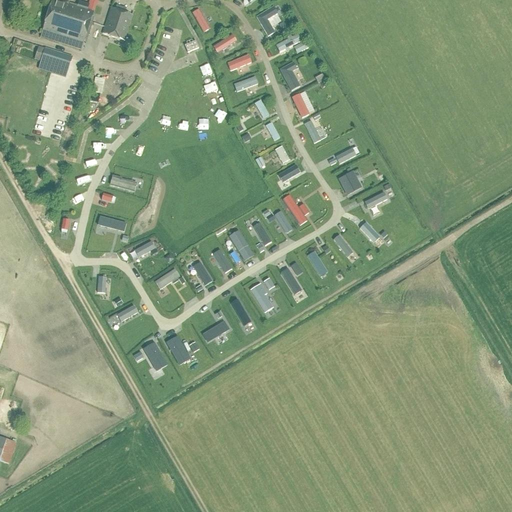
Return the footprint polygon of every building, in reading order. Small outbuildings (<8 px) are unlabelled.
[(52,1),(41,38),(82,51),(93,14),(87,12),(68,6),(70,0),(57,0),(57,2),(52,1)] [(90,0),(87,12),(93,14),(97,0),(90,0)] [(126,39),(133,16),(112,10),(110,9),(102,36),(125,42),(126,39)] [(273,9),(256,20),(267,39),(273,35),(267,23),(278,16),(273,9)] [(198,12),(191,16),(203,36),(210,32),(198,12)] [(158,46),(163,47),(166,36),(160,34),(158,40),(159,40),(158,46)] [(232,38),(213,50),(217,57),(236,44),(232,38)] [(297,38),(276,49),(279,55),(300,44),(297,38)] [(195,44),(184,49),(187,55),(198,50),(195,44)] [(304,44),(293,50),(297,57),(307,50),(304,44)] [(68,72),(72,58),(38,47),(34,62),(68,72)] [(248,57),(226,66),(230,75),(251,65),(248,57)] [(292,66),(279,73),(291,94),(299,90),(291,75),(296,72),(292,66)] [(92,79),(89,94),(95,95),(93,106),(97,106),(102,81),(92,79)] [(254,79),(233,87),(236,95),(257,88),(254,79)] [(299,96),(291,100),(300,121),(309,117),(299,96)] [(259,102),(254,106),(263,121),(269,118),(259,102)] [(310,123),(304,127),(314,147),(320,144),(320,143),(325,140),(321,131),(316,134),(310,123)] [(271,126),(265,129),(274,144),(280,140),(271,126)] [(247,136),(242,139),(245,144),(250,140),(247,136)] [(281,149),(275,153),(282,167),(289,163),(281,149)] [(351,151),(335,159),(339,167),(356,159),(351,151)] [(260,159),(255,162),(260,171),(265,168),(260,159)] [(295,168),(278,178),(282,185),(299,176),(295,168)] [(353,174),(338,183),(346,199),(362,191),(353,174)] [(112,180),(109,189),(134,195),(136,186),(112,180)] [(384,195),(364,206),(367,213),(388,202),(384,195)] [(289,199),(283,203),(300,229),(306,224),(289,199)] [(302,208),(298,211),(304,219),(308,216),(302,208)] [(281,214),(274,218),(286,236),(293,232),(281,214)] [(99,218),(97,229),(123,236),(126,225),(99,218)] [(366,225),(359,232),(373,246),(380,240),(366,225)] [(260,226),(252,230),(264,249),(271,245),(260,226)] [(238,234),(228,240),(244,265),(254,259),(238,234)] [(339,238),(333,243),(347,260),(353,256),(339,238)] [(151,244),(134,254),(138,261),(155,251),(151,244)] [(327,248),(322,250),(326,256),(330,253),(327,248)] [(220,253),(213,257),(224,276),(231,272),(220,253)] [(314,255),(307,260),(320,280),(327,275),(314,255)] [(169,256),(165,260),(168,265),(173,261),(169,256)] [(200,266),(193,270),(204,289),(211,285),(200,266)] [(174,272),(154,285),(159,293),(180,280),(174,272)] [(288,272),(281,276),(294,298),(302,293),(288,272)] [(107,281),(98,280),(96,295),(105,296),(107,281)] [(260,287),(250,294),(265,317),(273,312),(264,298),(267,297),(260,287)] [(237,303),(230,307),(243,329),(250,325),(237,303)] [(133,308),(116,318),(120,325),(137,316),(133,308)] [(224,325),(202,338),(207,346),(229,333),(224,325)] [(176,340),(165,347),(179,369),(190,363),(176,340)] [(194,345),(189,348),(193,355),(198,352),(194,345)] [(153,346),(142,352),(156,375),(167,369),(153,346)] [(140,355),(133,358),(136,363),(142,360),(140,355)] [(0,462),(9,465),(16,444),(0,438),(0,462)]
